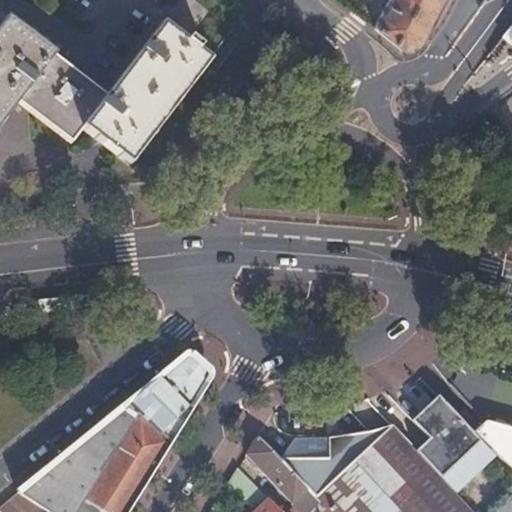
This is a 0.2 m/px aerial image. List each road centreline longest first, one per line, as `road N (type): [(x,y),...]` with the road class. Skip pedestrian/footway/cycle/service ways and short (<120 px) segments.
road 1 (residential): [(211,297),(0,479)]
road 2 (primary): [(423,269),(330,255),(196,252)]
road 3 (primary): [(325,124),(276,129),(239,148),(204,193),(196,252)]
road 4 (primary): [(264,344),(298,353),(368,339),(416,292),(423,269)]
road 5 (primary): [(196,252),(0,274)]
road 6 (residential): [(163,511),(264,344)]
road 7 (residential): [(465,0),(425,75),(397,77),(379,99)]
road 8 (primary): [(424,212),(385,150),(325,124)]
